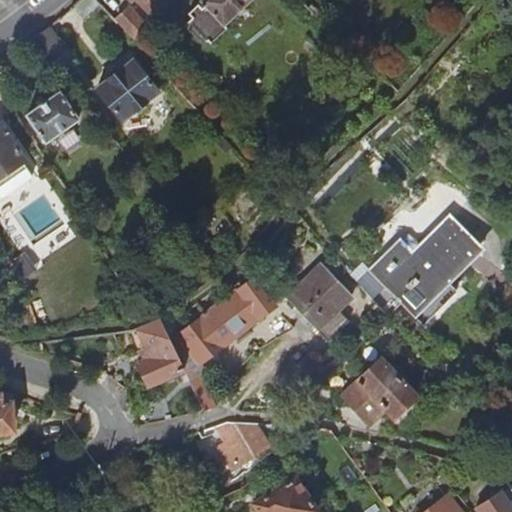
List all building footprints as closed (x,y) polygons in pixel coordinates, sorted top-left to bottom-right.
[(141,0),(153,12),(164,1),(166,1),(166,0),(141,0)] [(205,0),(192,15),(197,20),(192,25),(211,43),(215,39),(219,42),(234,27),(230,23),(251,0),(205,0)] [(111,5),(117,12),(121,7),(115,1),(111,5)] [(119,15),(137,34),(143,29),(150,23),(133,3),(119,15)] [(52,22),(39,31),(51,45),(57,54),(69,45),(52,22)] [(137,34),(171,72),(177,66),(143,29),(137,34)] [(39,31),(29,37),(42,52),(51,45),(39,31)] [(135,56),(99,84),(125,116),(161,88),(135,56)] [(80,115),(62,87),(27,109),(45,138),(80,115)] [(5,123),(0,126),(0,189),(2,193),(34,172),(24,158),(27,156),(5,123)] [(402,235),(371,266),(424,318),(455,288),(448,281),(454,274),(449,268),(477,240),(449,212),(414,247),(402,235)] [(305,278),(288,294),(316,326),(353,293),(316,249),(296,267),(305,278)] [(209,411),(220,406),(203,369),(208,365),(203,357),(237,331),(240,334),(251,325),(249,321),(276,299),(253,274),(171,336),(185,364),(209,411)] [(142,325),(127,326),(134,341),(142,337),(146,343),(140,346),(144,356),(139,359),(150,381),(185,364),(171,336),(161,316),(142,325)] [(290,346),(303,337),(295,325),(282,333),(290,346)] [(341,353),(344,355),(362,375),(373,365),(353,343),(341,353)] [(344,355),(327,371),(370,417),(388,402),(395,411),(418,390),(386,355),(373,365),(362,375),(344,355)] [(0,432),(13,431),(20,423),(16,399),(6,401),(4,390),(0,390),(0,432)] [(135,400),(141,417),(164,413),(159,397),(135,400)] [(230,442),(240,459),(270,440),(257,420),(230,419),(240,435),(230,442)] [(218,425),(224,439),(235,434),(228,420),(218,425)] [(309,511),(319,505),(298,472),(253,501),(260,511),(309,511)] [(486,511),(511,511),(511,497),(509,494),(511,492),(511,478),(479,502),(486,511)] [(439,505),(429,511),(469,511),(470,511),(455,491),(438,503),(439,505)] [(467,497),(474,505),(479,502),(473,493),(467,497)]
